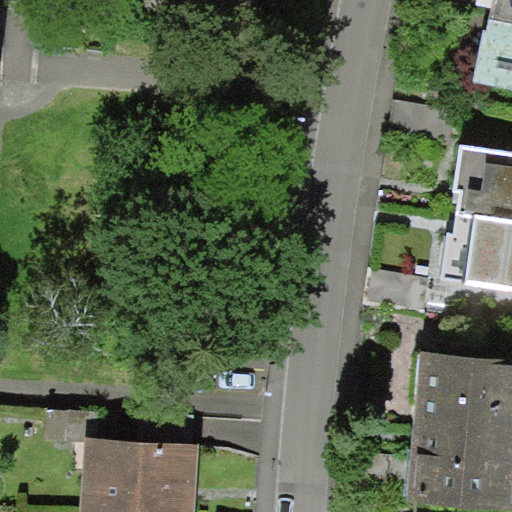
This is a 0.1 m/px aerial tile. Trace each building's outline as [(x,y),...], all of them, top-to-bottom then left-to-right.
[(241,0),(89,0),(90,4),(242,31),(241,0)] [(480,11),(427,0),(410,0),(405,30),(474,43),(480,11)] [(511,0),(496,0),(496,4),(494,13),(511,17),(511,0)] [(511,17),(494,13),(493,19),(486,18),(483,31),(487,32),(480,68),(477,79),(511,86),(511,17)] [(456,109),(393,98),(387,135),(449,145),(456,109)] [(511,150),(461,143),(454,188),(460,189),(459,195),(457,210),(511,217),(511,150)] [(511,285),(511,217),(457,210),(455,221),(454,231),(448,230),(441,275),(511,285)] [(428,276),(368,266),(364,300),(423,310),(428,276)] [(511,431),(511,424),(511,360),(419,353),(415,398),(423,399),(422,412),(421,423),(511,431)] [(109,471),(91,470),(88,511),(184,511),(185,502),(191,413),(141,410),(139,440),(112,439),(109,471)] [(511,431),(421,423),(420,438),(419,448),(410,447),(410,455),(359,450),(356,485),(407,490),(406,493),(511,501),(511,431)]
